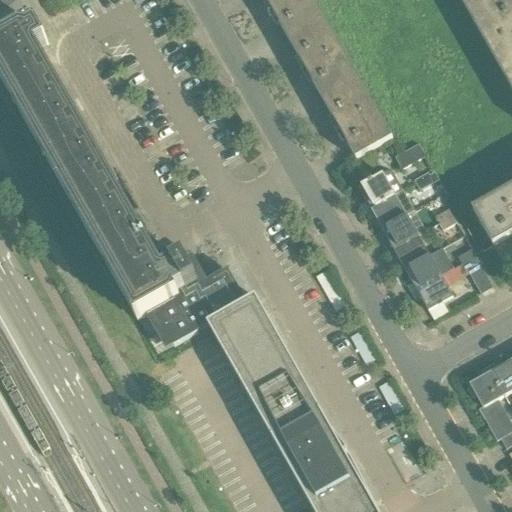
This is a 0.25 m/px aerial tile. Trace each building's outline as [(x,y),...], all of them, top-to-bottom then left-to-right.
[(265,0),(356,162),(393,141),(313,0),(265,0)] [(511,6),(508,0),(460,0),(511,91),(511,6)] [(166,352),(167,352),(174,348),(174,349),(189,340),(198,335),(198,334),(209,328),(313,511),(379,511),(352,458),(347,453),(346,454),(338,444),(256,299),(247,304),(228,272),(200,288),(198,284),(199,284),(186,261),(166,273),(36,47),(46,41),(38,28),(28,33),(27,29),(0,44),(0,80),(46,161),(52,173),(83,227),(138,323),(147,318),(166,352)] [(396,159),(397,161),(403,171),(426,158),(419,146),(396,159)] [(361,207),(365,214),(402,193),(393,175),(391,174),(389,173),(387,174),(359,190),(367,204),(362,207),(362,206),(361,207)] [(435,174),(416,185),(421,192),(439,182),(435,174)] [(511,237),(511,189),(473,212),(494,248),(511,237)] [(375,218),(382,231),(413,213),(402,193),(365,214),(370,221),(371,221),(375,218)] [(435,218),(439,225),(453,217),(449,211),(435,218)] [(385,248),(389,255),(419,238),(426,234),(413,213),(382,231),(390,245),(386,247),(385,247),(385,248)] [(453,217),(439,225),(443,232),(457,224),(453,217)] [(398,259),(405,272),(430,258),(419,238),(389,255),(393,262),(394,261),(393,261),(398,259)] [(458,260),(462,266),(476,259),(472,252),(458,260)] [(407,288),(412,295),(441,278),(430,258),(405,272),(413,285),(408,288),(408,287),(407,288)] [(476,259),(462,266),(466,273),(468,272),(481,297),(494,290),(476,259)] [(316,279),(332,306),(343,300),(327,273),(316,279)] [(441,278),(412,295),(416,302),(417,302),(416,302),(421,299),(429,313),(453,299),(441,278)] [(350,339),(366,366),(377,360),(361,333),(350,339)] [(495,365),(487,369),(504,399),(511,394),(511,365),(511,363),(498,370),(496,366),(495,365)] [(504,399),(487,369),(481,373),(481,374),(484,378),(470,386),(471,389),(468,391),(473,400),(477,398),(483,410),(480,412),(497,443),(501,441),(507,451),(511,448),(511,422),(510,423),(499,402),(504,399)] [(378,389),(394,416),(405,410),(389,383),(378,389)]
